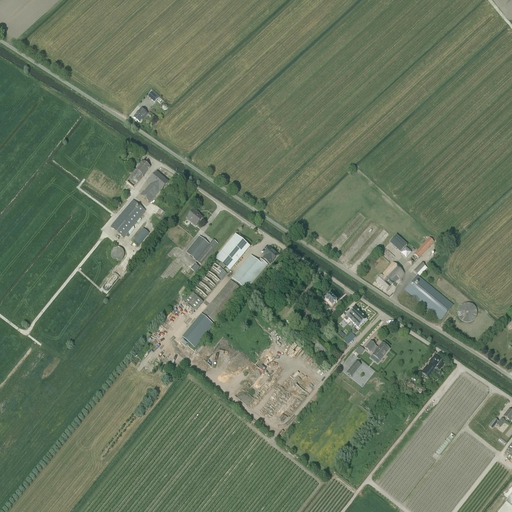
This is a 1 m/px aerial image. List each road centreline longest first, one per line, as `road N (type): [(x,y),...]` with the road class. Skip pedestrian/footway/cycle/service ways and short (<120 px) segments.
road 1 (unclassified): [(511,377),(0,40)]
road 2 (unclassified): [(511,399),(159,163)]
road 3 (track): [(159,163),(26,333),(0,314)]
road 4 (track): [(341,511),(460,365)]
